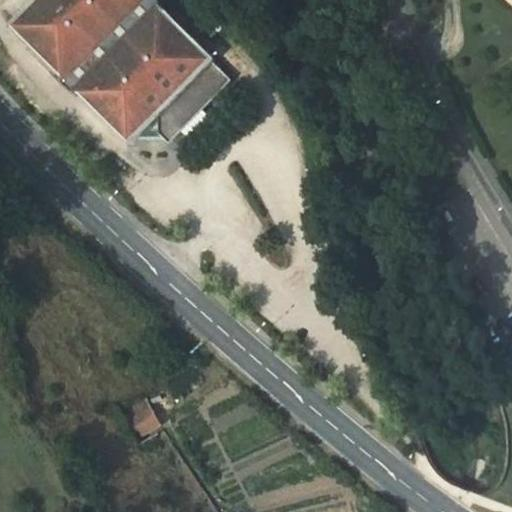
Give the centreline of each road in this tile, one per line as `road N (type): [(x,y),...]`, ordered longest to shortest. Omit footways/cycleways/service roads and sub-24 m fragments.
road 1 (primary): [(0,113),(158,274),(441,511)]
road 2 (unclassified): [(386,0),(511,222)]
